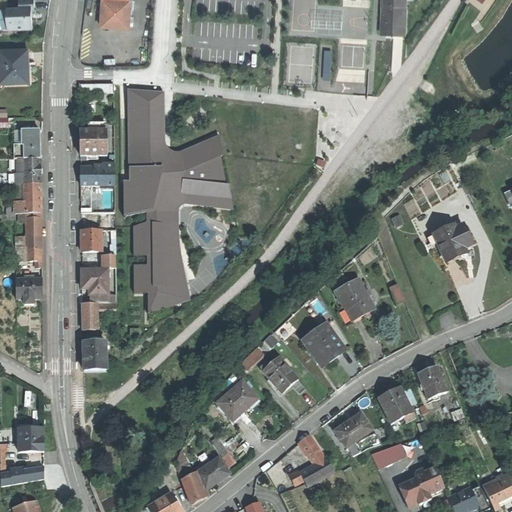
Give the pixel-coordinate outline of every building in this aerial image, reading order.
[(19,0),(20,8),(7,8),(7,18),(12,18),(13,29),(32,29),(32,22),(32,16),(31,16),(30,9),(32,9),(35,9),(34,0),(19,0)] [(102,0),(101,29),(130,30),(132,1),(131,1),(131,0),(102,0)] [(384,0),(383,34),(406,35),(407,0),(384,0)] [(352,22),(351,6),(321,7),(321,22),(352,22)] [(28,51),(0,51),(0,83),(28,83),(28,69),(28,51)] [(114,85),(80,85),(81,97),(115,97),(114,85)] [(167,91),(131,89),(132,181),(125,182),(125,217),(154,213),(154,220),(134,229),(135,255),(147,256),(147,266),(135,265),(136,293),(149,295),(151,315),(192,300),(184,263),(181,204),(236,210),(232,185),(227,183),(223,157),(226,156),(222,136),(169,156),(167,91)] [(0,127),(11,127),(10,108),(0,108),(0,127)] [(106,122),(91,122),(91,131),(106,131),(106,122)] [(40,131),(22,130),(22,145),(24,145),(24,162),(40,162),(40,159),(40,146),(40,131)] [(91,131),(81,131),(81,137),(81,155),(90,155),(100,155),(108,154),(108,131),(106,131),(91,131)] [(24,162),(18,162),(18,174),(24,174),(24,185),(24,195),(26,195),(41,195),(41,173),(41,159),(40,159),(40,162),(24,162)] [(83,169),(81,168),(81,178),(82,186),(116,186),(115,164),(104,164),(104,167),(94,167),(94,169),(83,169)] [(18,174),(15,174),(15,185),(24,185),(24,174),(18,174)] [(41,195),(26,195),(26,202),(26,223),(27,246),(27,259),(27,262),(35,262),(42,262),(42,243),(41,201),(41,195)] [(26,202),(15,202),(15,214),(19,213),(19,222),(26,223),(26,202)] [(454,226),(434,235),(446,262),(459,257),(466,254),(464,249),(472,245),(463,226),(455,229),(454,226)] [(102,231),(82,231),(82,242),(82,252),(102,252),(102,231)] [(27,246),(16,247),(16,259),(27,259),(27,246)] [(113,271),(82,272),(83,291),(98,290),(98,296),(113,296),(113,271)] [(42,279),(17,279),(17,299),(24,299),(34,299),(43,299),(42,279)] [(354,281),(333,293),(341,308),(342,308),(350,322),(361,316),(371,310),(354,281)] [(402,284),(393,286),(398,304),(407,301),(402,284)] [(98,296),(93,296),(93,304),(95,304),(114,304),(113,296),(98,296)] [(93,304),(83,304),(83,327),(83,331),(95,331),(95,310),(95,304),(93,304)] [(305,336),(308,340),(324,327),(321,324),(305,336)] [(324,327),(308,340),(303,344),(321,367),(333,358),(342,351),(324,327)] [(271,336),(240,365),(246,372),(278,344),(271,336)] [(106,344),(83,344),(84,371),(107,371),(106,344)] [(270,366),(263,372),(282,394),(287,390),(292,386),(298,381),(279,359),(270,366)] [(429,371),(419,375),(428,400),(433,399),(434,402),(440,400),(438,397),(447,393),(437,367),(429,371)] [(298,381),(292,386),(300,395),(306,390),(298,381)] [(241,383),(217,405),(231,421),(244,410),(256,400),(241,383)] [(390,393),(378,400),(391,425),(403,419),(406,424),(415,419),(399,389),(390,393)] [(460,412),(452,415),(454,421),(463,418),(460,412)] [(341,428),(334,432),(345,449),(346,449),(353,444),(372,432),(361,415),(352,421),(345,425),(344,423),(340,426),(341,428)] [(44,429),(19,430),(20,452),(44,452),(44,439),(44,429)] [(304,441),(299,445),(314,467),(325,460),(309,437),(304,441)] [(217,440),(211,444),(221,457),(227,453),(222,446),(217,440)] [(231,440),(222,446),(227,453),(235,446),(231,440)] [(353,444),(346,449),(352,457),(359,453),(353,444)] [(371,454),(370,454),(373,460),(378,471),(406,458),(400,446),(371,454)] [(181,453),(175,468),(181,482),(183,480),(193,474),(181,453)] [(228,454),(222,459),(228,468),(234,464),(228,454)] [(218,459),(195,476),(206,491),(219,482),(229,475),(218,459)] [(312,468),(306,471),(315,484),(334,473),(326,460),(325,460),(314,467),(317,472),(315,473),(312,468)] [(20,473),(1,476),(1,488),(44,480),(44,469),(20,473)] [(416,481),(399,488),(408,509),(412,507),(418,504),(419,507),(431,501),(428,496),(444,490),(435,469),(424,474),(422,470),(415,473),(414,477),(416,481)] [(299,471),(290,476),(295,485),(303,481),(304,484),(307,489),(315,484),(306,471),(301,474),(299,471)] [(183,480),(181,482),(191,507),(207,499),(193,474),(183,480)] [(511,486),(507,476),(483,488),(493,510),(511,500),(511,486)] [(449,500),(434,508),(435,511),(443,511),(452,508),(453,511),(470,511),(474,510),(479,508),(480,508),(472,491),(471,488),(448,499),(449,500)] [(480,488),(472,491),(480,508),(479,508),(480,511),(484,511),(490,510),(480,488)] [(182,511),(172,495),(148,509),(149,511),(182,511)] [(38,511),(36,501),(13,508),(13,511),(38,511)]
